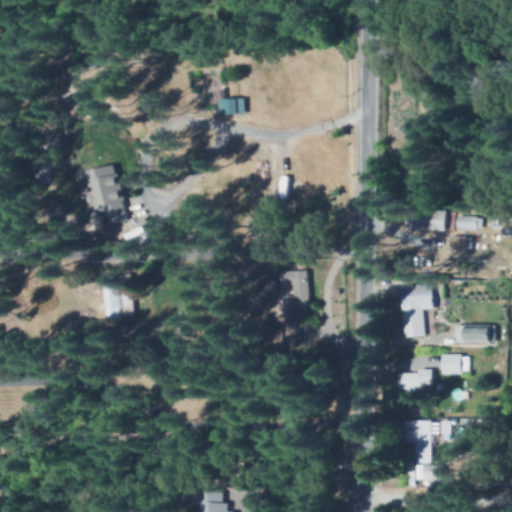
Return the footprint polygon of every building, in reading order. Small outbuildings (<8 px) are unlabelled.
[(247,115),(246,99),(220,100),(221,116),(247,115)] [(132,222),(120,166),(89,173),(90,179),(78,182),(84,207),(98,204),(100,211),(109,209),(112,226),(132,222)] [(291,199),(291,177),(282,177),(281,199),(291,199)] [(483,217),(458,217),(458,230),(482,230),(483,217)] [(469,252),(470,237),(452,236),(452,251),(469,252)] [(312,271),(285,272),(285,286),(297,285),(297,296),(286,297),(287,317),(301,317),(300,307),(313,307),(312,271)] [(404,286),(407,338),(427,338),(426,311),(436,310),(435,285),(404,286)] [(458,328),(458,344),(497,344),(497,329),(458,328)] [(444,374),(469,374),(469,355),(443,356),(444,374)] [(410,400),(433,399),(432,371),(400,372),(401,390),(409,390),(410,400)] [(433,465),(433,435),(440,435),(440,421),(407,421),(406,443),(416,443),(415,464),(433,465)] [(441,466),(425,466),(425,486),(441,486),(441,466)] [(228,511),(227,511),(229,497),(196,493),(194,504),(203,505),(202,511),(228,511)]
